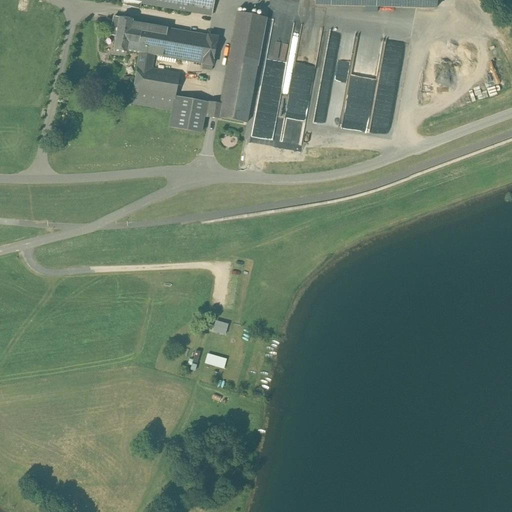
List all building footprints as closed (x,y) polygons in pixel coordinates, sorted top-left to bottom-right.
[(211,17),(123,0),(122,7),(140,10),(211,17)] [(211,17),(214,0),(122,0),(123,0),(211,17)] [(435,0),(315,0),(316,5),(436,9),(435,0)] [(266,18),(237,13),(219,106),(217,118),(246,124),(266,18)] [(218,38),(145,25),(132,23),(132,21),(113,17),(109,36),(115,37),(112,51),(103,51),(103,53),(124,58),(127,51),(132,52),(139,53),(130,104),(171,112),(168,128),(175,98),(179,74),(151,69),(153,58),(156,59),(156,56),(202,64),(201,67),(203,67),(203,70),(211,71),(218,38)] [(274,19),(257,112),(277,116),(294,23),(274,19)] [(352,65),(355,37),(334,35),(331,57),(344,58),(343,64),(352,65)] [(309,101),(317,56),(298,53),(291,91),(301,92),(300,100),(309,101)] [(201,135),(206,118),(210,104),(175,98),(168,128),(201,135)] [(210,104),(206,118),(213,118),(217,118),(219,106),(215,105),(210,104)] [(227,324),(214,320),(211,330),(224,334),(227,324)] [(201,350),(196,349),(192,361),(197,363),(201,350)] [(227,358),(207,352),(204,362),(224,368),(227,358)]
